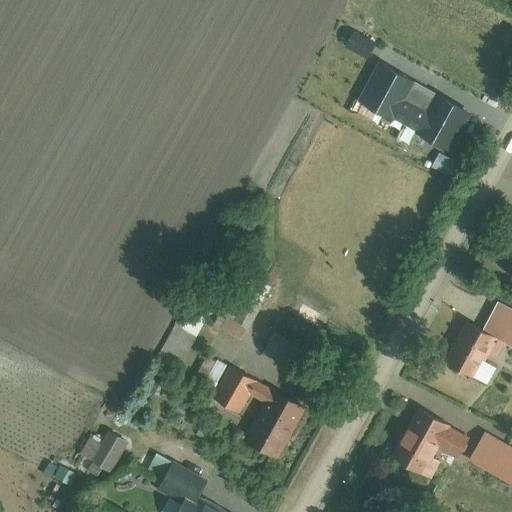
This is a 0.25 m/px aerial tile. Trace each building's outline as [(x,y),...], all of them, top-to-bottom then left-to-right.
[(412,81),(381,64),(361,101),(393,118),(394,115),(402,101),(412,81)] [(468,112),(438,96),(428,115),(420,129),(419,132),(449,148),(468,112)] [(428,115),(402,101),(394,115),(420,129),(428,115)] [(511,244),(497,273),(511,280),(511,244)] [(511,313),(482,298),(469,322),(511,343),(511,313)] [(279,321),(264,355),(300,372),(315,338),(279,321)] [(464,325),(442,363),(474,381),(495,343),(464,325)] [(243,442),(275,461),(305,412),(231,368),(212,401),(253,426),(243,442)] [(415,412),(390,460),(432,481),(457,433),(415,412)] [(511,451),(485,436),(471,461),(511,484),(511,451)] [(117,439),(109,452),(126,462),(134,450),(117,439)] [(171,511),(235,511),(172,475),(160,495),(176,505),(171,511)]
